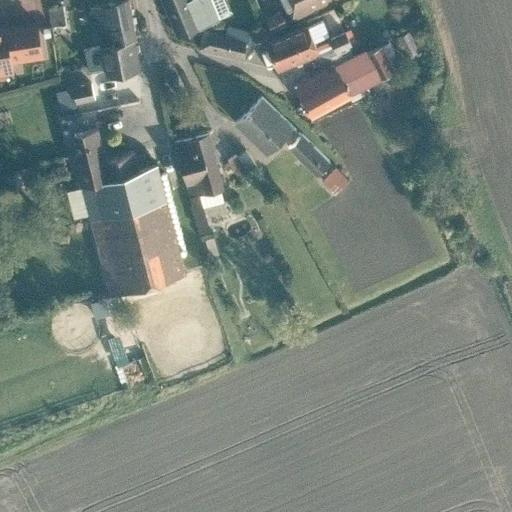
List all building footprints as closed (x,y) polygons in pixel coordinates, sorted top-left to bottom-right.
[(55,21),(73,18),(69,0),(51,4),(55,21)] [(130,0),(108,0),(92,3),(101,44),(135,37),(137,37),(130,0)] [(164,0),(178,33),(219,16),(219,15),(230,10),(225,0),(164,0)] [(318,0),(283,0),(291,17),(320,3),(318,0)] [(36,19),(5,25),(9,50),(20,49),(21,55),(42,52),(36,19)] [(0,70),(12,69),(10,57),(9,50),(5,25),(5,23),(0,23),(0,70)] [(308,24),(268,38),(277,66),(318,51),(308,24)] [(201,27),(196,45),(242,56),(245,40),(247,30),(247,29),(228,25),(226,33),(201,27)] [(413,30),(397,37),(405,57),(421,51),(413,30)] [(381,33),(294,83),(314,117),(401,67),(381,33)] [(101,44),(86,48),(93,78),(108,74),(141,68),(135,37),(101,44)] [(91,81),(70,85),(73,100),(93,97),(91,81)] [(257,96),(235,118),(267,150),(294,123),(263,93),(262,91),(257,96)] [(79,150),(72,152),(80,184),(82,184),(83,185),(90,212),(111,293),(124,290),(186,274),(159,165),(139,170),(135,151),(106,158),(98,125),(74,131),(79,150)] [(208,129),(175,139),(180,153),(179,153),(183,166),(216,158),(208,129)] [(303,130),(287,147),(337,194),(353,178),(303,130)] [(216,158),(183,166),(187,181),(188,181),(191,192),(192,192),(204,189),(205,189),(221,185),(224,184),(216,158)] [(132,380),(146,374),(139,356),(124,361),(132,380)]
